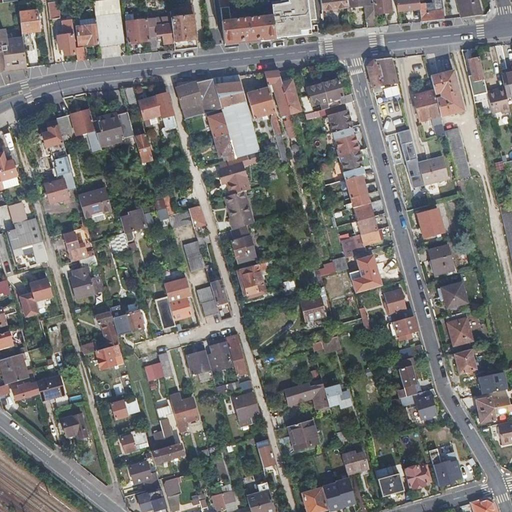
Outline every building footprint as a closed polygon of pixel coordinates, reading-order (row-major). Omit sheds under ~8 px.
[(118,0),(105,0),(93,2),(96,25),(99,44),(99,46),(124,44),(118,0)] [(228,0),(219,0),(225,44),(276,38),(273,15),(256,17),(250,18),(243,19),(231,21),(228,0)] [(270,0),(271,2),(272,10),(273,15),(276,38),(290,37),(286,0),(270,0)] [(305,0),(307,12),(322,10),(320,0),(305,0)] [(347,7),(346,0),(320,0),(322,10),(347,7)] [(346,0),(347,7),(364,5),(367,28),(375,27),(371,0),(346,0)] [(391,12),(389,0),(373,0),(375,13),(391,12)] [(396,0),(398,11),(419,9),(418,0),(396,0)] [(445,19),(442,0),(432,0),(433,2),(419,4),(422,21),(445,19)] [(456,0),(461,17),(482,14),(477,0),(456,0)] [(59,18),(57,1),(48,3),(50,19),(59,18)] [(272,10),(271,2),(258,4),(259,12),(272,10)] [(197,47),(192,7),(180,8),(181,13),(171,14),(171,18),(174,43),(175,50),(197,47)] [(21,23),(22,33),(40,31),(37,11),(19,13),(21,23)] [(129,44),(150,42),(150,37),(148,27),(148,20),(134,22),(133,14),(126,15),(129,44)] [(71,18),(71,15),(62,17),(64,32),(56,33),(58,50),(63,49),(64,56),(75,55),(72,34),(73,34),(71,18)] [(164,44),(174,43),(171,18),(167,19),(167,25),(148,27),(150,37),(163,35),(164,44)] [(99,44),(96,25),(76,27),(78,45),(86,44),(86,45),(99,44)] [(0,69),(3,69),(1,51),(9,50),(6,28),(0,28),(0,69)] [(3,69),(4,71),(26,68),(24,48),(9,50),(1,51),(3,69)] [(82,48),(75,48),(77,62),(84,61),(82,48)] [(397,84),(391,58),(373,60),(369,64),(366,67),(373,94),(381,92),(380,86),(397,84)] [(483,82),(478,58),(467,60),(472,80),(479,79),(480,82),(483,82)] [(290,138),(297,136),(296,131),(293,121),(291,113),(288,104),(282,83),(279,71),(264,72),(268,88),(269,92),(274,90),(282,116),(287,115),(289,122),(285,124),(290,138)] [(453,71),(430,76),(431,81),(434,91),(439,113),(440,116),(462,111),(453,71)] [(511,72),(501,75),(503,84),(506,97),(511,95),(511,72)] [(260,152),(239,75),(214,78),(212,78),(213,79),(221,108),(228,133),(235,159),(248,155),(260,152)] [(221,108),(213,79),(176,89),(185,119),(213,111),(221,108)] [(345,103),(353,101),(351,94),(343,96),(338,79),(322,84),(327,102),(333,101),(333,99),(339,98),(340,104),(345,103)] [(291,81),(282,83),(288,104),(291,113),(299,111),(291,81)] [(327,102),(322,84),(306,88),(309,99),(302,101),(305,114),(312,112),(311,106),(320,103),(320,104),(327,102)] [(488,102),(490,111),(499,109),(499,111),(508,109),(508,108),(506,97),(503,84),(494,86),(495,89),(485,91),(486,92),(488,102)] [(133,88),(124,89),(129,103),(136,102),(133,88)] [(275,113),(269,92),(268,88),(247,93),(253,119),(272,113),(275,113)] [(439,113),(434,91),(413,96),(419,121),(440,116),(439,113)] [(488,102),(486,92),(479,93),(481,103),(488,102)] [(167,94),(157,96),(162,114),(163,118),(173,115),(167,94)] [(162,114),(157,96),(139,101),(147,126),(159,122),(158,119),(157,120),(156,116),(162,114)] [(334,132),(352,127),(345,103),(340,104),(328,108),(312,112),(305,114),(307,119),(327,114),(330,123),(332,122),(334,132)] [(127,108),(116,111),(125,144),(136,141),(135,138),(127,108)] [(228,133),(221,108),(213,111),(215,116),(208,118),(214,137),(228,133)] [(92,152),(100,150),(89,110),(70,115),(76,135),(87,133),(92,152)] [(100,132),(96,133),(101,151),(125,144),(116,111),(96,117),(100,132)] [(282,137),(275,113),(272,113),(272,120),(283,160),(288,160),(282,137)] [(66,116),(57,119),(57,121),(63,142),(69,140),(67,135),(71,134),(66,116)] [(440,117),(432,119),(434,135),(443,133),(440,117)] [(159,122),(164,141),(169,139),(163,118),(158,119),(159,122)] [(52,170),(54,178),(72,173),(63,142),(57,121),(47,124),(49,134),(43,136),(46,148),(48,148),(48,150),(50,150),(51,154),(53,154),(57,168),(52,170)] [(339,156),(358,150),(352,127),(334,132),(338,149),(337,149),(339,156)] [(444,131),(445,136),(456,179),(469,176),(457,128),(444,131)] [(227,161),(235,159),(228,133),(214,137),(219,157),(225,155),(227,161)] [(135,138),(136,141),(142,163),(152,160),(146,136),(145,134),(135,138)] [(348,179),(361,175),(359,168),(362,167),(358,150),(339,156),(341,162),(342,162),(345,171),(346,171),(348,179)] [(3,153),(0,153),(0,173),(0,174),(0,190),(5,189),(4,188),(2,181),(17,177),(11,157),(5,159),(3,153)] [(251,164),(248,155),(235,159),(227,161),(221,163),(223,173),(222,173),(225,185),(230,183),(233,195),(244,192),(250,190),(243,167),(251,164)] [(434,161),(418,164),(424,186),(448,179),(442,156),(434,158),(434,161)] [(72,173),(54,178),(55,182),(44,185),(50,204),(62,201),(64,205),(69,203),(66,190),(76,187),(72,173)] [(347,189),(364,185),(361,175),(348,179),(345,180),(347,189)] [(17,177),(2,181),(4,188),(5,189),(19,185),(17,177)] [(323,179),(325,185),(335,182),(334,177),(323,179)] [(366,194),(364,185),(347,189),(350,198),(366,194)] [(83,214),(84,218),(111,211),(105,189),(85,195),(86,198),(79,200),(83,214)] [(166,189),(161,190),(163,200),(166,209),(168,215),(173,214),(166,189)] [(233,195),(226,197),(231,218),(229,219),(232,230),(245,227),(254,224),(253,222),(244,192),(233,195)] [(368,203),(366,194),(350,198),(352,208),(368,203)] [(157,202),(159,210),(166,209),(163,200),(157,202)] [(382,206),(380,200),(368,203),(352,208),(356,221),(372,217),(370,208),(382,206)] [(43,268),(49,266),(47,261),(37,224),(35,218),(28,221),(22,203),(9,207),(14,223),(16,230),(8,232),(18,269),(41,263),(43,268)] [(511,206),(511,203),(497,206),(511,270),(511,206)] [(205,225),(199,206),(189,209),(193,223),(194,227),(197,226),(197,228),(205,225)] [(189,209),(173,214),(168,215),(171,229),(193,223),(189,209)] [(117,211),(124,234),(126,242),(132,240),(130,232),(145,228),(140,210),(123,215),(122,210),(117,211)] [(423,238),(443,233),(437,210),(417,215),(423,238)] [(376,230),(372,217),(356,221),(360,235),(376,230)] [(254,259),(245,227),(232,230),(230,231),(233,242),(230,243),(236,265),(254,259)] [(379,241),(376,230),(360,235),(355,236),(340,240),(341,244),(345,258),(350,256),(355,255),(354,248),(366,244),(379,241)] [(64,236),(71,262),(79,260),(87,258),(83,245),(79,247),(75,233),(64,236)] [(209,240),(208,235),(200,238),(197,238),(198,241),(198,243),(209,240)] [(205,267),(198,243),(198,241),(184,245),(191,271),(205,267)] [(129,251),(137,250),(135,242),(127,244),(129,251)] [(368,251),(366,244),(354,248),(355,255),(368,251)] [(435,274),(453,270),(447,246),(428,251),(430,261),(432,260),(435,274)] [(264,263),(271,261),(268,251),(265,252),(264,249),(261,250),(264,263)] [(357,293),(371,289),(367,276),(377,273),(372,255),(355,260),(359,277),(353,280),(357,293)] [(87,258),(79,260),(81,270),(74,271),(75,277),(70,279),(75,298),(94,294),(87,268),(97,265),(95,256),(87,258)] [(335,272),(333,264),(326,266),(327,268),(329,274),(335,272)] [(97,265),(87,268),(94,294),(105,291),(102,284),(101,277),(97,265)] [(253,266),(239,270),(246,296),(264,290),(258,267),(254,268),(253,266)] [(19,298),(25,318),(38,314),(35,303),(52,298),(47,279),(29,284),(32,294),(19,298)] [(167,279),(162,280),(167,298),(172,296),(167,279)] [(7,280),(0,281),(0,292),(0,293),(10,290),(7,280)] [(227,302),(221,280),(210,284),(211,287),(216,305),(227,302)] [(298,294),(295,283),(277,288),(280,299),(298,294)] [(446,309),(467,303),(461,283),(441,288),(446,309)] [(216,305),(211,287),(197,291),(200,304),(202,303),(206,316),(218,313),(217,308),(216,305)] [(321,302),(327,300),(324,287),(302,293),(303,298),(319,293),(320,297),(321,302)] [(413,316),(410,308),(404,310),(399,290),(384,295),(392,322),(413,316)] [(325,316),(321,302),(320,297),(301,302),(306,321),(325,316)] [(168,298),(156,301),(164,330),(175,327),(174,320),(169,303),(168,298)] [(186,299),(169,303),(174,320),(191,316),(186,299)] [(1,308),(2,312),(4,317),(16,314),(14,304),(12,305),(1,308)] [(117,345),(119,345),(117,337),(110,309),(109,305),(100,308),(102,315),(96,316),(98,325),(105,323),(111,347),(117,345)] [(110,309),(117,337),(143,329),(138,312),(121,316),(119,307),(110,309)] [(218,313),(220,320),(225,319),(222,307),(217,308),(218,313)] [(365,330),(369,328),(363,308),(359,309),(365,330)] [(465,312),(445,318),(446,323),(466,318),(465,312)] [(413,316),(392,322),(394,328),(392,329),(393,334),(395,333),(398,340),(411,337),(409,333),(417,330),(413,316)] [(155,317),(149,319),(152,331),(159,330),(155,317)] [(466,318),(446,323),(452,346),(472,341),(466,318)] [(27,352),(49,346),(41,321),(20,327),(20,329),(25,345),(27,352)] [(7,332),(0,334),(0,348),(12,346),(7,332)] [(237,344),(239,343),(237,335),(226,339),(236,376),(245,373),(237,344)] [(325,353),(341,349),(338,337),(312,345),(313,350),(314,352),(324,350),(325,353)] [(211,370),(211,372),(231,366),(224,342),(209,346),(211,353),(206,354),(211,370)] [(486,351),(498,348),(496,342),(485,345),(486,351)] [(81,347),(84,354),(96,351),(97,351),(94,343),(81,347)] [(21,354),(27,352),(25,345),(13,348),(15,356),(21,354)] [(97,351),(96,351),(100,368),(122,363),(117,345),(111,347),(97,351)] [(485,345),(453,354),(458,375),(475,370),(471,355),(486,351),(485,345)] [(423,353),(421,346),(399,351),(401,359),(415,355),(423,353)] [(206,354),(206,351),(186,356),(192,376),(209,371),(211,370),(206,354)] [(425,359),(423,353),(415,355),(417,361),(425,359)] [(0,366),(5,385),(7,384),(10,383),(18,381),(28,378),(26,371),(21,354),(15,356),(0,360),(0,366)] [(166,354),(158,356),(160,364),(163,377),(164,378),(172,376),(166,354)] [(400,397),(415,393),(414,388),(416,387),(416,386),(418,385),(417,382),(416,383),(413,371),(417,370),(414,358),(398,363),(400,369),(398,370),(404,390),(398,391),(399,398),(400,397)] [(151,366),(154,379),(163,377),(160,364),(151,366)] [(383,364),(375,366),(379,380),(380,383),(384,382),(382,372),(385,372),(383,364)] [(144,368),(147,381),(154,379),(151,366),(144,368)] [(26,371),(28,378),(34,376),(32,369),(26,371)] [(39,393),(40,398),(49,396),(48,394),(63,391),(58,374),(35,381),(39,393)] [(35,381),(34,376),(28,378),(18,381),(19,389),(12,391),(15,400),(39,393),(35,381)] [(241,393),(253,390),(250,380),(238,384),(240,388),(241,393)] [(322,383),(321,380),(285,390),(289,407),(313,400),(316,410),(324,408),(321,397),(326,396),(324,390),(322,383)] [(18,381),(10,383),(12,391),(19,389),(18,381)] [(0,386),(0,396),(10,392),(7,384),(5,385),(0,386)] [(215,387),(217,394),(227,392),(225,384),(215,387)] [(415,393),(424,391),(422,384),(418,385),(416,386),(416,387),(414,388),(415,393)] [(339,386),(324,390),(326,396),(329,407),(341,404),(339,396),(342,395),(339,386)] [(433,389),(433,388),(424,391),(415,393),(400,397),(402,403),(402,405),(415,402),(420,420),(436,415),(430,397),(437,396),(433,389)] [(250,424),(262,421),(260,414),(257,415),(251,393),(242,396),(250,424)] [(177,426),(179,434),(184,432),(183,427),(182,424),(185,423),(197,420),(192,399),(180,403),(178,395),(169,398),(177,426)] [(240,427),(250,424),(242,396),(231,399),(240,427)] [(474,400),(477,411),(505,405),(504,401),(492,404),(490,396),(474,400)] [(130,416),(139,413),(135,399),(127,401),(130,416)] [(390,400),(385,401),(391,423),(395,422),(391,405),(390,400)] [(127,418),(126,416),(122,402),(111,405),(115,421),(127,418)] [(162,432),(169,460),(183,456),(180,444),(174,446),(167,421),(172,419),(168,403),(154,407),(162,432)] [(505,405),(477,411),(480,423),(495,420),(494,414),(506,411),(505,405)] [(80,413),(60,419),(65,435),(76,432),(77,438),(86,436),(80,413)] [(318,443),(311,420),(287,427),(290,437),(293,436),(297,449),(318,443)] [(511,439),(511,420),(496,424),(501,444),(510,442),(510,440),(511,439)] [(244,442),(254,439),(250,426),(240,429),(243,438),(244,442)] [(143,428),(119,435),(125,453),(135,450),(133,445),(147,441),(143,428)] [(156,463),(169,460),(162,432),(154,434),(158,451),(153,453),(156,463)] [(263,473),(276,470),(267,439),(255,443),(263,473)] [(135,450),(148,447),(147,441),(133,445),(135,450)] [(199,451),(201,458),(208,456),(206,449),(199,451)] [(438,487),(454,483),(453,480),(461,478),(454,453),(447,455),(449,462),(441,464),(437,449),(429,451),(438,487)] [(342,456),(347,474),(367,469),(365,461),(362,462),(359,455),(356,456),(354,453),(342,456)] [(160,487),(158,480),(156,473),(149,474),(146,462),(130,467),(133,482),(143,480),(146,491),(160,487)] [(404,470),(409,489),(427,485),(424,474),(428,473),(426,465),(422,466),(422,465),(404,470)] [(394,494),(404,491),(399,474),(388,476),(386,469),(375,472),(382,497),(394,494)] [(162,485),(167,499),(180,496),(176,478),(174,478),(165,481),(162,485)] [(318,511),(326,510),(321,489),(302,494),(306,511),(318,511)] [(154,511),(166,509),(165,506),(161,490),(137,497),(140,511),(152,509),(152,511),(154,511)] [(274,511),(268,491),(246,498),(249,511),(274,511)] [(223,501),(229,499),(227,492),(221,494),(223,501)] [(218,511),(225,509),(223,501),(221,494),(214,496),(218,511)] [(225,509),(226,511),(231,511),(233,511),(238,510),(234,498),(229,499),(223,501),(225,509)] [(473,511),(496,511),(493,503),(487,498),(470,503),(473,511)]
